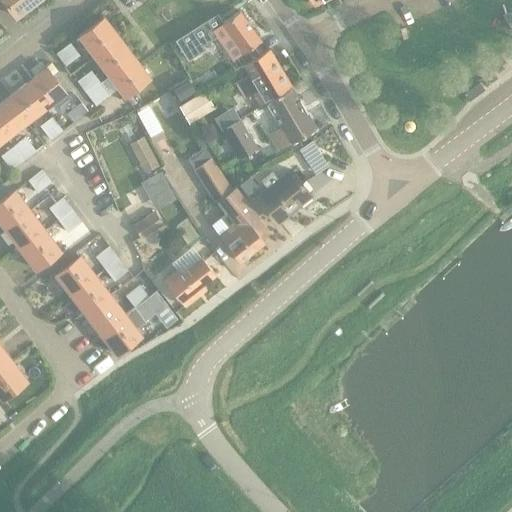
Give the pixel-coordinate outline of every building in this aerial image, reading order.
[(3,0),(16,16),(37,0),(3,0)] [(216,14),(175,40),(187,59),(203,49),(201,45),(219,34),(223,40),(230,35),(242,52),(259,40),(259,39),(239,10),(221,23),(216,14)] [(79,35),(93,54),(118,36),(103,16),(79,35)] [(93,54),(109,75),(134,56),(118,36),(93,54)] [(56,52),(65,65),(79,54),(70,42),(56,52)] [(263,97),(266,102),(291,87),(275,59),(269,49),(243,64),(249,73),(235,81),(245,98),(259,90),(263,97)] [(134,56),(109,75),(124,95),(149,76),(134,56)] [(46,66),(26,82),(46,105),(51,101),(55,107),(69,96),(65,91),(46,66)] [(77,80),(87,92),(100,82),(91,70),(77,80)] [(188,79),(172,89),(178,100),(195,90),(188,79)] [(464,93),(470,100),(486,89),(480,81),(464,93)] [(26,82),(6,97),(27,120),(46,105),(26,82)] [(100,82),(87,92),(95,104),(109,94),(100,82)] [(291,87),(266,102),(280,126),(268,132),(277,148),(290,142),(315,127),(297,97),(301,94),(296,85),(291,87)] [(179,104),(189,122),(215,108),(205,89),(179,104)] [(6,97),(0,101),(0,127),(7,136),(27,120),(6,97)] [(73,121),(87,110),(81,102),(67,113),(73,121)] [(63,129),(52,115),(39,125),(50,139),(63,129)] [(256,147),(239,118),(221,129),(239,157),(256,147)] [(25,136),(13,145),(23,159),(35,150),(25,136)] [(143,136),(129,144),(144,171),(159,163),(143,136)] [(188,157),(195,168),(194,168),(215,200),(231,190),(210,158),(215,154),(208,144),(188,157)] [(23,159),(13,145),(0,155),(11,169),(23,159)] [(27,180),(37,192),(51,182),(41,169),(27,180)] [(260,178),(267,187),(257,195),(277,220),(310,194),(291,170),(279,178),(272,169),(260,178)] [(248,177),(238,184),(248,197),(258,189),(248,177)] [(228,227),(218,235),(239,261),(263,242),(260,238),(269,231),(234,187),(222,197),(231,208),(220,216),(228,227)] [(0,200),(0,221),(5,228),(29,209),(14,189),(0,200)] [(49,207),(58,220),(71,208),(62,196),(49,207)] [(71,208),(58,220),(67,231),(81,221),(71,208)] [(5,228),(21,249),(45,230),(29,209),(5,228)] [(133,224),(142,237),(162,224),(153,211),(133,224)] [(45,230),(21,249),(35,268),(60,250),(45,230)] [(95,256),(105,268),(119,259),(109,245),(95,256)] [(55,274),(70,294),(95,275),(79,255),(55,274)] [(163,279),(184,305),(206,288),(202,283),(215,273),(201,256),(180,273),(176,268),(163,279)] [(119,259),(105,268),(114,280),(127,269),(119,259)] [(70,294),(86,314),(111,296),(95,275),(70,294)] [(86,314),(101,334),(126,316),(126,315),(111,296),(86,314)] [(147,296),(135,308),(144,320),(157,309),(147,296)] [(126,316),(101,334),(116,353),(140,334),(135,328),(145,321),(144,320),(136,309),(135,308),(126,315),(126,316)] [(0,368),(11,359),(0,344),(0,368)] [(11,359),(0,368),(0,395),(2,398),(26,379),(11,359)]
